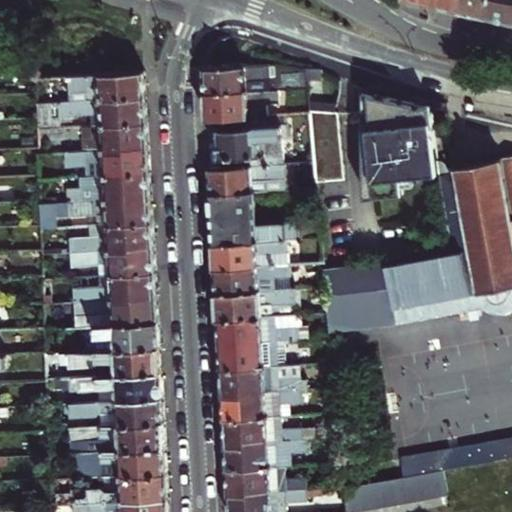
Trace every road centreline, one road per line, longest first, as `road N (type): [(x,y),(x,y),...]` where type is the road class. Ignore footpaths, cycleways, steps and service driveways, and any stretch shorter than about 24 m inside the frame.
road 1 (residential): [(201,511),(175,68),(204,0)]
road 2 (secondary): [(236,0),(370,49),(511,86)]
road 3 (secondary): [(511,58),(435,44),(349,0)]
